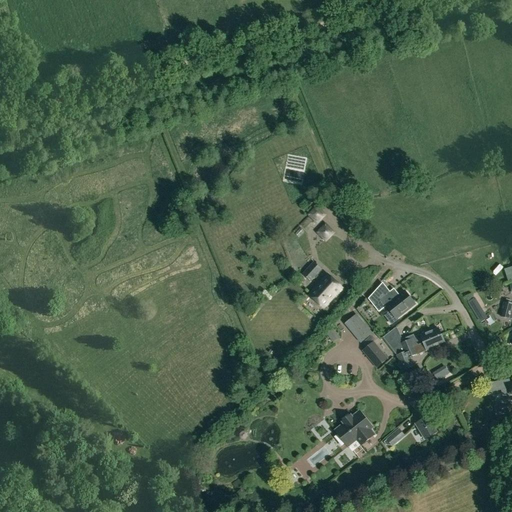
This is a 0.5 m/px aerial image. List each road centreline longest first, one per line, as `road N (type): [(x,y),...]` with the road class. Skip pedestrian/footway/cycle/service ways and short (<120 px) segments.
road 1 (track): [(0,116),(407,0)]
road 2 (residential): [(373,257),(440,283),(489,361)]
road 3 (residential): [(364,387),(337,394),(325,380),(327,363),(342,352),(360,356),(367,381)]
